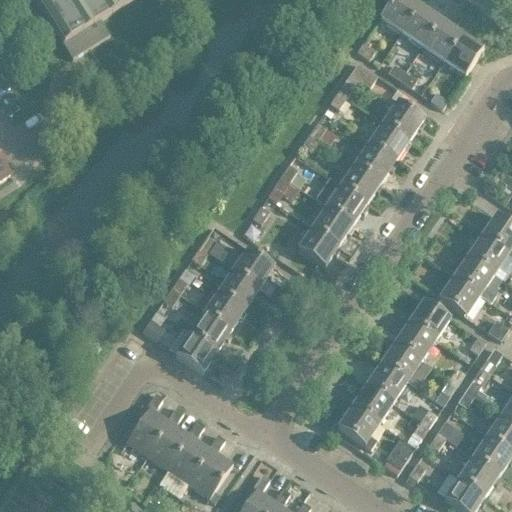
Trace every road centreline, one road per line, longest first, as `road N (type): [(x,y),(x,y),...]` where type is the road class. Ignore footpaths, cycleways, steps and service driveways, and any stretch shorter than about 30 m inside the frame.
road 1 (residential): [(343,318),(511,78)]
road 2 (residential): [(212,406),(296,286),(343,318)]
road 3 (residential): [(212,406),(145,363),(81,456)]
road 4 (residential): [(263,439),(343,318)]
road 5 (residential): [(372,511),(263,439)]
